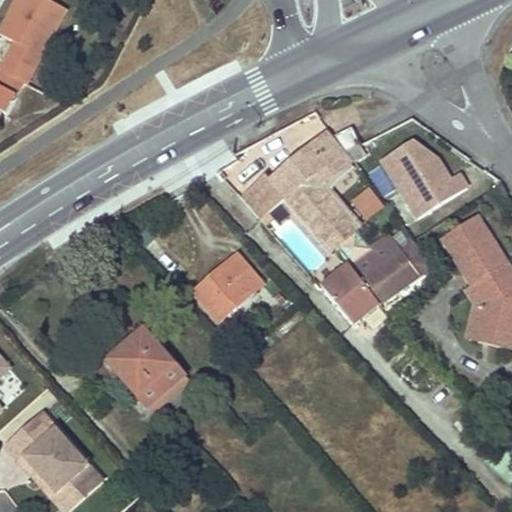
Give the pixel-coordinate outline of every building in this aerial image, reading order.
[(0,73),(23,86),(25,87),(66,12),(43,0),(18,0),(0,34),(0,36),(15,45),(0,72),(0,73)] [(0,73),(0,117),(5,120),(23,86),(0,73)] [(360,142),(351,127),(334,138),(344,150),(360,142)] [(286,197),(285,196),(308,176),(314,183),(321,186),(328,180),(350,161),(326,133),(271,179),(266,173),(240,195),(259,218),(286,197)] [(413,142),(379,163),(416,222),(471,190),(461,174),(452,180),(441,162),(413,142)] [(308,176),(285,196),(286,197),(325,243),(351,222),(321,186),(314,183),(308,176)] [(367,225),(386,210),(370,189),(351,204),(367,225)] [(511,257),(483,218),(445,241),(468,278),(511,257)] [(351,325),(434,267),(413,241),(399,250),(391,238),(323,286),(351,325)] [(263,287),(239,257),(195,295),(220,322),(263,287)] [(511,276),(511,259),(511,257),(468,278),(475,288),(485,304),(480,326),(511,333),(511,294),(508,294),(504,280),(511,276)] [(485,304),(475,288),(464,293),(475,305),(464,341),(476,344),(480,326),(485,304)] [(511,350),(511,333),(480,326),(476,344),(511,350)] [(189,379),(146,329),(107,362),(149,411),(189,379)] [(0,353),(0,405),(0,404),(0,372),(9,365),(0,353)] [(41,408),(4,442),(19,458),(24,454),(57,491),(88,463),(41,408)] [(57,491),(24,454),(19,458),(64,511),(102,478),(88,463),(57,491)]
